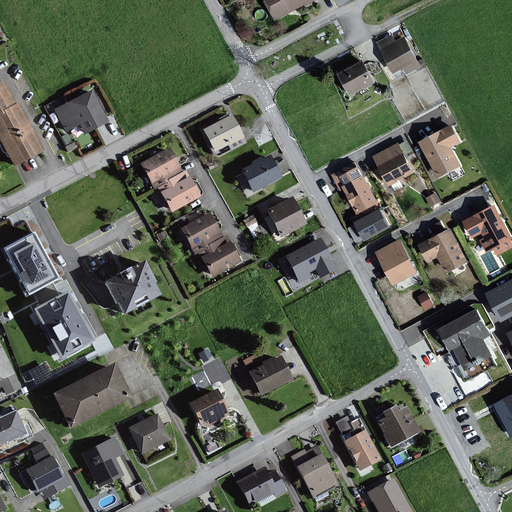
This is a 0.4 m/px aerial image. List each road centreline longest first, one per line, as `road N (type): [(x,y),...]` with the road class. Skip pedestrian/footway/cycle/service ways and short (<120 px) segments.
road 1 (residential): [(251,77),(410,364)]
road 2 (residential): [(142,511),(410,364)]
road 3 (residential): [(0,208),(251,77)]
road 4 (residential): [(410,364),(483,498)]
